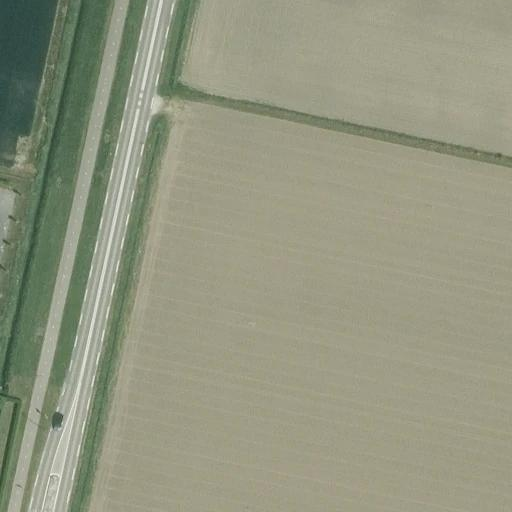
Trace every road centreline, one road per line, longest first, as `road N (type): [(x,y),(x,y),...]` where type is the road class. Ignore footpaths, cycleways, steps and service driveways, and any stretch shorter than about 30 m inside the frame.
road 1 (secondary): [(79,386),(161,0)]
road 2 (track): [(138,107),(245,113),(511,170)]
road 3 (secondary): [(79,386),(35,511)]
road 4 (secondary): [(60,511),(79,386)]
